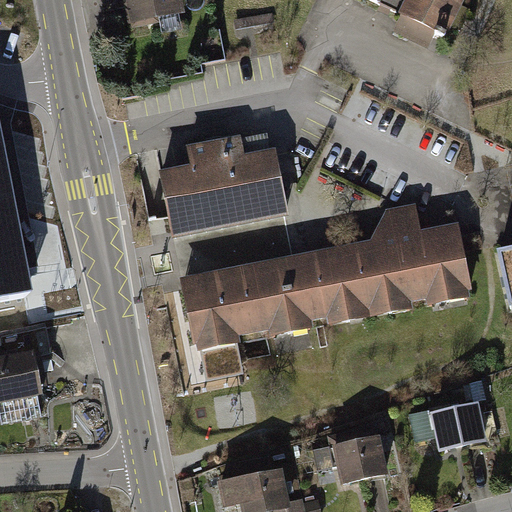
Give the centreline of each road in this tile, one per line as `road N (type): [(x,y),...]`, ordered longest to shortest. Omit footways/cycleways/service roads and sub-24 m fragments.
road 1 (secondary): [(146,465),(67,79)]
road 2 (residential): [(146,465),(0,478)]
